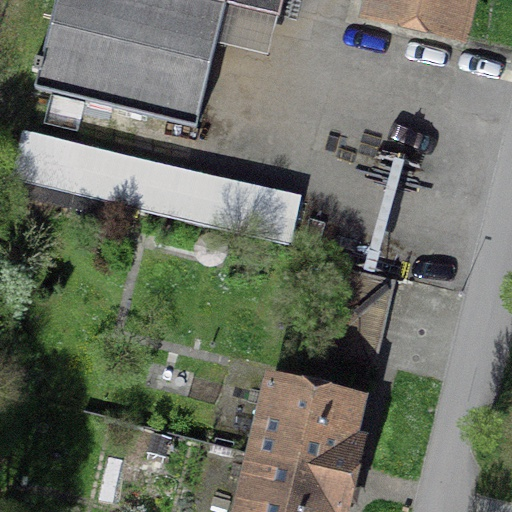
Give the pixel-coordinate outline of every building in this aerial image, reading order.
[(222,8),(276,21),(281,0),(54,0),(39,64),(32,62),(29,75),(36,77),(33,91),(192,130),(222,8)] [(368,0),(365,17),(451,38),(460,0),(368,0)] [(295,199),(23,134),(10,183),(284,248),(295,199)] [(313,354),(372,368),(392,284),(332,270),(313,354)] [(353,405),(270,385),(239,511),(338,511),(341,498),(350,460),(354,447),(344,445),(353,405)]
